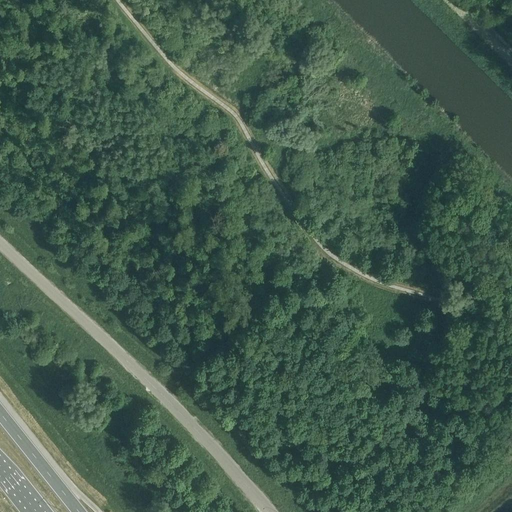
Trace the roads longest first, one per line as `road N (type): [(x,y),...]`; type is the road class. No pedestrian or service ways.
road 1 (unclassified): [(268,511),(0,243)]
road 2 (trunk): [(78,511),(0,413)]
